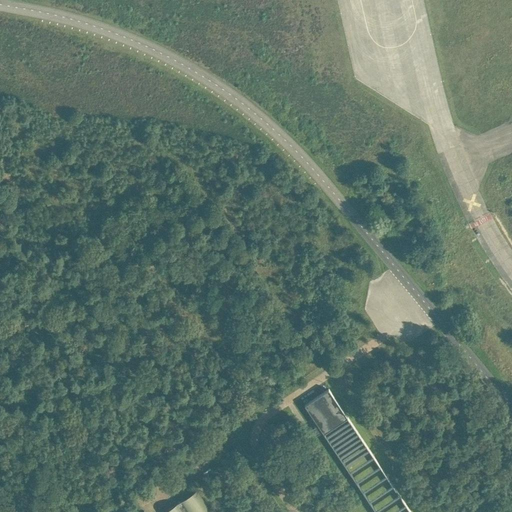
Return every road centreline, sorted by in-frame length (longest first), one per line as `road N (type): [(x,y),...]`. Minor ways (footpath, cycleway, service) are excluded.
road 1 (unclassified): [(0,4),(128,38),(230,94),(317,174),(428,307)]
road 2 (unclassified): [(295,511),(260,459),(255,430),(428,307)]
road 3 (unclassified): [(428,307),(511,408)]
